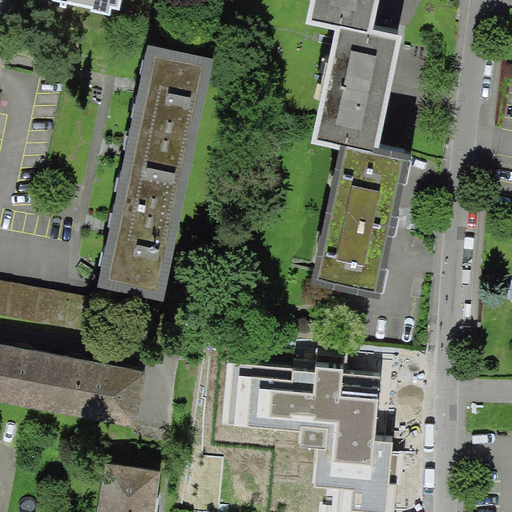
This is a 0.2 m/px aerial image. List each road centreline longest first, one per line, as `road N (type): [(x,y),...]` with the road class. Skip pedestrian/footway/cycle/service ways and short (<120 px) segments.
road 1 (residential): [(445,511),(450,263),(484,0)]
road 2 (unknown): [(445,510),(366,504),(281,480),(249,455),(235,423),(234,392)]
